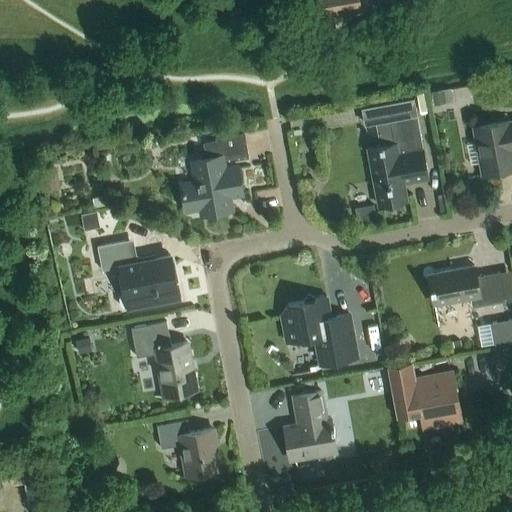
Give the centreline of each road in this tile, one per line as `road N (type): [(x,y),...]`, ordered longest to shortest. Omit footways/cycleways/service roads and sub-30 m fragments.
road 1 (residential): [(259,511),(219,271),(248,245),(300,234)]
road 2 (residential): [(300,234),(345,242),(511,215)]
